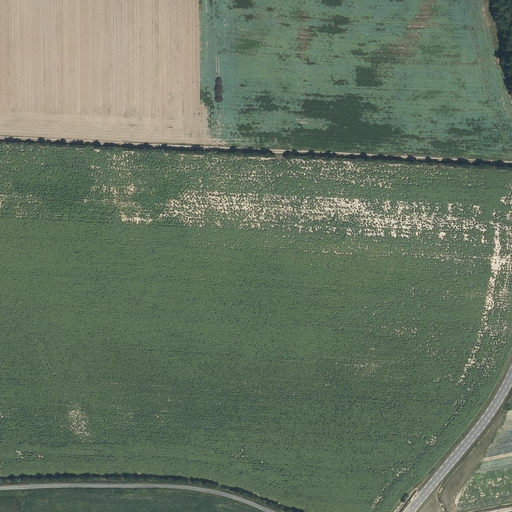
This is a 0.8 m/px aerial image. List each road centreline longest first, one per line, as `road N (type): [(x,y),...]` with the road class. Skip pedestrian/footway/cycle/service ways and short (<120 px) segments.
road 1 (track): [(511,164),(0,137)]
road 2 (unclassified): [(0,487),(189,487),(270,511)]
road 3 (tertiary): [(411,511),(511,381)]
